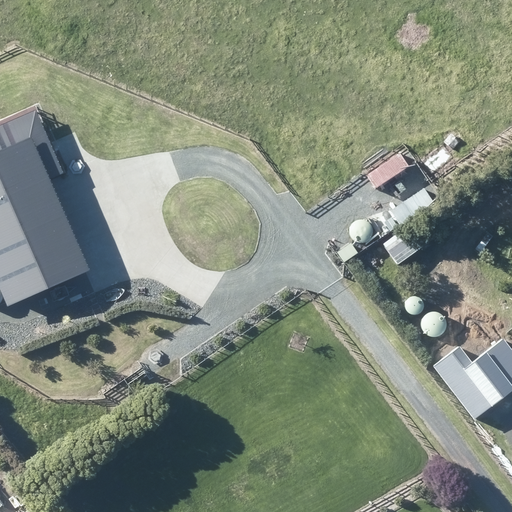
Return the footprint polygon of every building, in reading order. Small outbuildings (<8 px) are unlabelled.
[(0,310),(2,316),(91,277),(48,182),(62,176),(33,112),(0,126),(0,310)] [(435,203),(422,186),(387,212),(400,229),(435,203)] [(237,212),(271,249),(277,244),(287,256),(296,247),(286,236),(291,231),(257,194),(237,212)] [(404,227),(381,243),(394,261),(417,245),(404,227)] [(450,301),(417,327),(428,341),(461,315),(450,301)] [(511,312),(506,305),(485,321),(499,339),(511,329),(511,312)] [(511,363),(493,340),(454,372),(479,403),(511,375),(511,363)] [(366,390),(386,417),(415,397),(395,369),(366,390)]
